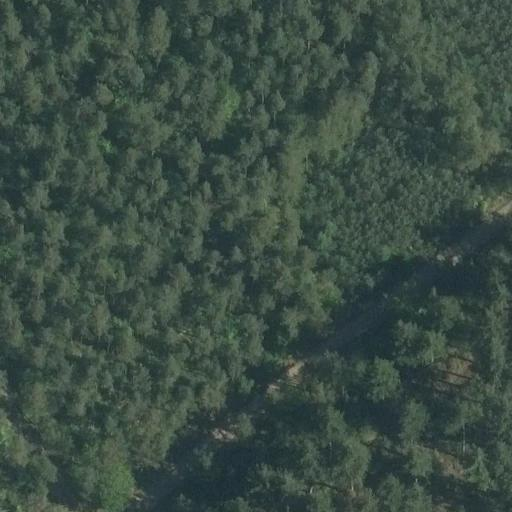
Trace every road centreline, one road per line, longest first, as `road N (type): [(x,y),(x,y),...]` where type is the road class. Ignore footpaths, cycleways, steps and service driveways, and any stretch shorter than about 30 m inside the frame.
road 1 (track): [(511,210),(130,511)]
road 2 (track): [(75,511),(0,402)]
